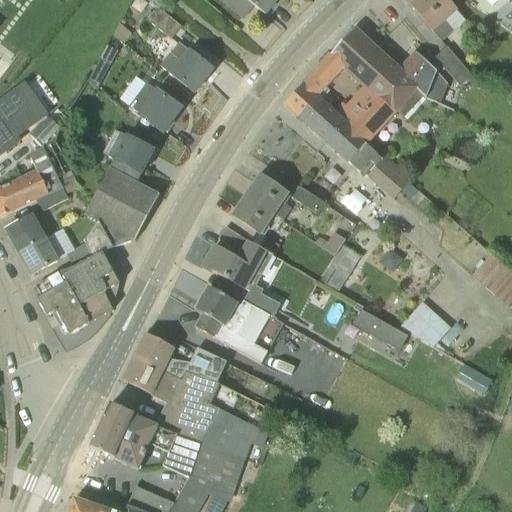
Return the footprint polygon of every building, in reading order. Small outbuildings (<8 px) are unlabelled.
[(253,8),(265,17),(278,0),(223,0),(221,2),(243,20),(253,8)] [(440,43),(465,22),(446,0),(418,0),(410,6),(440,43)] [(181,28),(157,8),(146,21),(171,41),(181,28)] [(400,74),(353,31),(330,56),(342,67),(346,70),(394,111),(416,88),(425,97),(439,105),(450,87),(416,55),(400,74)] [(190,54),(179,45),(161,68),(193,94),(212,71),(190,53),(190,54)] [(459,88),(471,77),(446,48),(435,58),(459,88)] [(342,67),(330,56),(321,67),(332,77),(342,67)] [(97,92),(108,71),(110,66),(99,61),(88,83),(97,92)] [(394,111),(346,70),(367,89),(347,110),(342,106),(335,114),(366,142),(394,111)] [(312,111),(319,103),(313,98),(321,90),(309,79),(285,106),(297,117),(308,105),(312,111)] [(163,135),(181,110),(146,85),(129,110),(163,135)] [(21,125),(6,103),(0,107),(0,157),(20,143),(12,132),(21,125)] [(333,116),(328,111),(332,107),(329,104),(325,109),(319,103),(312,111),(308,105),(297,117),(360,174),(377,155),(365,144),(366,142),(335,114),(333,116)] [(60,130),(49,120),(31,138),(42,149),(60,130)] [(141,176),(154,153),(116,132),(103,155),(114,161),(109,170),(122,178),(127,168),(141,176)] [(38,174),(0,193),(0,219),(0,220),(35,202),(63,188),(43,149),(29,156),(38,174)] [(386,156),(384,159),(368,177),(394,200),(410,182),(409,182),(412,180),(386,156)] [(51,291),(37,299),(46,316),(55,311),(69,335),(112,312),(103,294),(118,286),(102,255),(112,250),(133,242),(135,243),(159,198),(122,178),(109,170),(84,216),(85,216),(86,215),(99,222),(86,241),(87,245),(92,260),(74,269),(61,274),(63,277),(48,285),(51,291)] [(260,177),(245,199),(273,217),(287,196),(260,177)] [(63,188),(35,202),(41,212),(68,198),(63,188)] [(300,190),(293,200),(316,215),(323,205),(300,190)] [(245,199),(232,218),(259,236),(273,217),(245,199)] [(32,217),(6,232),(19,254),(45,239),(32,217)] [(247,243),(225,228),(218,240),(240,255),(247,243)] [(316,245),(336,257),(342,247),(346,241),(335,234),(328,245),(320,240),(316,245)] [(278,247),(264,238),(257,249),(266,255),(266,256),(273,260),(278,247)] [(45,239),(19,254),(32,277),(58,263),(45,239)] [(257,249),(247,243),(240,255),(236,261),(214,248),(202,270),(211,275),(212,273),(244,292),(266,256),(266,255),(257,249)] [(67,256),(74,269),(92,260),(87,245),(67,256)] [(337,294),(360,259),(342,247),(336,257),(337,258),(321,283),(337,294)] [(511,306),(511,273),(491,255),(472,278),(509,310),(511,306)] [(209,289),(202,300),(196,312),(203,316),(196,330),(224,345),(261,366),(275,342),(284,326),(273,319),(244,302),(241,307),(209,289)] [(251,290),(244,302),(273,319),(280,306),(251,290)] [(404,326),(433,353),(444,341),(450,347),(465,331),(456,323),(451,328),(424,303),(404,326)] [(353,327),(399,353),(407,337),(362,311),(353,327)] [(174,349),(145,336),(133,359),(181,381),(184,374),(197,380),(198,378),(204,381),(205,380),(215,357),(197,349),(190,363),(179,362),(177,364),(170,360),(174,349)] [(181,381),(133,359),(123,382),(152,396),(153,395),(166,400),(168,396),(173,399),(158,428),(157,429),(175,438),(201,448),(191,479),(194,480),(172,511),(191,511),(210,479),(219,483),(221,477),(231,482),(242,459),(246,461),(254,442),(257,443),(262,432),(208,407),(218,387),(205,380),(204,381),(198,378),(197,380),(184,374),(181,381)] [(162,467),(188,480),(201,448),(175,438),(157,429),(158,428),(110,405),(90,449),(137,471),(149,445),(167,454),(162,467)] [(127,506),(127,507),(140,511),(171,511),(174,505),(155,496),(136,487),(127,506)] [(140,511),(127,507),(125,511),(107,511),(74,500),(69,511),(140,511)]
